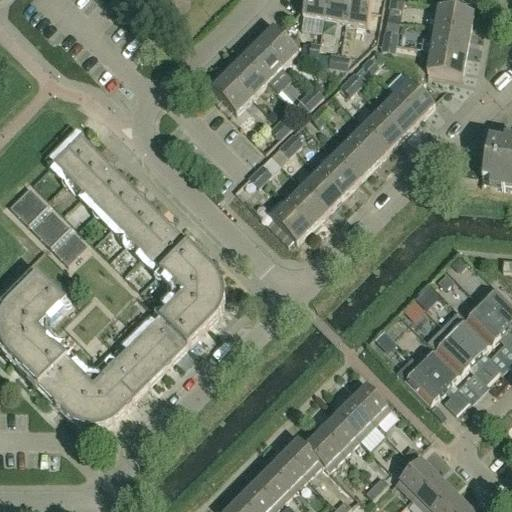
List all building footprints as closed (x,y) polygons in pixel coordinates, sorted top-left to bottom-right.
[(325,24),(329,0),(306,0),(303,20),(325,24)] [(346,28),(350,0),(329,0),(325,24),(346,28)] [(373,0),(350,0),(346,28),(368,32),(373,0)] [(404,5),(391,3),(389,13),(402,15),(404,5)] [(439,11),(435,33),(470,40),(474,18),(439,11)] [(274,32),(258,48),(283,73),(299,57),(274,32)] [(466,61),(470,40),(435,33),(433,45),(423,43),(422,53),(466,61)] [(385,37),(383,46),(396,48),(398,39),(385,37)] [(311,43),(309,56),(319,58),(321,45),(311,43)] [(394,58),(396,48),(383,46),(382,56),(394,58)] [(283,73),(258,48),(243,63),(268,88),(283,73)] [(462,83),(466,61),(422,53),(431,55),(427,76),(462,83)] [(339,70),(341,57),(332,55),(329,68),(339,70)] [(351,58),(341,57),(339,70),(348,71),(351,58)] [(268,88),(243,63),(227,78),(253,103),(268,88)] [(371,63),(363,70),(373,79),(380,72),(371,63)] [(253,103),(227,78),(212,94),(237,119),(253,103)] [(355,79),(348,85),(357,94),(364,88),(355,79)] [(357,94),(348,85),(341,92),(350,101),(357,94)] [(410,85),(394,101),(420,127),(435,111),(410,85)] [(315,91),(308,98),(317,107),(324,101),(315,91)] [(317,107),(308,98),(301,105),(311,114),(317,107)] [(420,127),(394,101),(379,116),(404,142),(420,127)] [(324,109),(317,116),(327,125),(333,118),(324,109)] [(327,125),(317,116),(311,122),(320,132),(327,125)] [(404,142),(379,116),(364,132),(389,157),(404,142)] [(284,122),(277,129),(287,138),(293,131),(284,122)] [(287,138),(277,129),(271,135),(280,144),(287,138)] [(389,157),(364,132),(348,147),(374,172),(389,157)] [(294,139),(287,146),(296,155),(303,149),(294,139)] [(71,188),(100,160),(82,142),(53,170),(71,188)] [(511,142),(509,142),(508,148),(490,145),(483,184),(511,189),(511,142)] [(296,155),(287,146),(280,153),(289,162),(296,155)] [(374,172),(348,147),(333,162),(358,187),(374,172)] [(131,191),(100,160),(71,188),(102,219),(131,191)] [(358,187),(333,162),(318,177),(343,203),(358,187)] [(263,170),(256,176),(265,186),(272,179),(263,170)] [(265,186),(256,176),(249,183),(258,192),(265,186)] [(343,203),(318,177),(302,193),(328,218),(343,203)] [(160,221),(131,191),(102,219),(132,249),(160,221)] [(28,231),(48,211),(30,193),(11,213),(28,231)] [(328,218),(302,193),(287,208),(312,233),(328,218)] [(312,233),(287,208),(271,223),(297,249),(312,233)] [(50,253),(70,233),(52,215),(33,235),(50,253)] [(192,252),(160,221),(132,249),(164,281),(192,252)] [(69,271),(88,251),(74,237),(55,257),(69,271)] [(218,279),(214,275),(192,252),(164,281),(183,300),(183,301),(225,301),(225,295),(223,289),(221,284),(218,279)] [(511,276),(511,266),(504,266),(503,276),(511,276)] [(39,279),(9,309),(5,313),(2,318),(0,322),(0,334),(40,335),(67,307),(39,279)] [(511,309),(497,295),(482,311),(511,340),(511,309)] [(225,306),(225,301),(183,301),(160,324),(188,352),(214,327),(218,322),(221,317),(223,312),(225,306)] [(511,340),(482,311),(467,326),(492,351),(500,343),(511,355),(511,340)] [(492,351),(467,326),(458,317),(443,333),(477,367),(493,383),(500,376),(484,360),(492,351)] [(149,391),(188,352),(160,324),(121,363),(149,391)] [(477,367),(443,333),(427,348),(436,356),(461,382),(470,374),(486,390),(493,383),(477,367)] [(40,335),(0,334),(0,346),(2,352),(5,356),(9,361),(43,395),(71,367),(40,335)] [(461,382),(436,356),(421,372),(446,397),(451,402),(463,414),(470,407),(453,390),(461,382)] [(120,420),(149,391),(121,363),(94,389),(93,389),(94,431),(99,431),(105,429),(110,427),(115,424),(120,420)] [(446,397),(421,372),(412,363),(397,379),(430,413),(446,397)] [(94,431),(93,389),(71,367),(43,395),(68,420),(72,424),(77,427),(82,429),(88,431),(94,431)] [(367,391),(351,407),(375,431),(391,415),(367,391)] [(463,414),(451,402),(444,410),(456,421),(463,414)] [(375,431),(351,407),(336,422),(360,446),(375,431)] [(360,446),(336,422),(321,437),(345,461),(360,446)] [(345,461),(321,437),(306,452),(322,470),(329,477),(345,461)] [(322,470),(306,452),(299,445),(284,461),(307,485),(322,470)] [(412,451),(404,459),(411,466),(419,459),(412,451)] [(403,474),(411,466),(404,459),(396,467),(403,474)] [(307,485),(284,461),(268,476),(292,500),(307,485)] [(412,505),(436,481),(421,465),(397,489),(412,505)] [(280,511),(292,500),(268,476),(253,492),(273,511),(280,511)] [(419,511),(435,511),(452,496),(436,481),(412,505),(419,511)] [(381,482),(373,490),(380,497),(388,489),(381,482)] [(373,505),(380,497),(373,490),(365,498),(373,505)] [(273,511),(253,492),(238,507),(242,511),(273,511)] [(466,511),(467,511),(452,496),(435,511),(466,511)]
